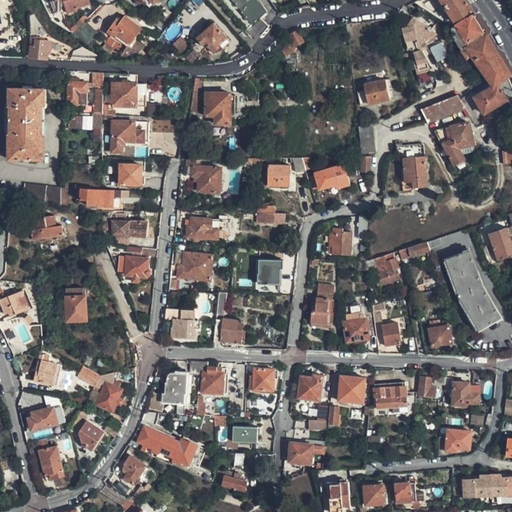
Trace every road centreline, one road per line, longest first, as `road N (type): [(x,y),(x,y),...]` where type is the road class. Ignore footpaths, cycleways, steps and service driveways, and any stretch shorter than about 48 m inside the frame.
road 1 (residential): [(0,61),(231,68),(301,18),(403,0)]
road 2 (residential): [(453,84),(389,121),(374,197),(315,221),(292,356)]
road 3 (unknown): [(8,61),(9,170),(57,174),(64,120)]
road 4 (residential): [(503,367),(292,356)]
road 5 (residential): [(150,351),(139,407),(99,477),(73,497),(36,506)]
road 6 (residential): [(503,367),(485,447),(468,460),(371,469)]
road 7 (residential): [(150,351),(176,158)]
road 8 (residential): [(0,362),(36,506)]
road 9 (residential): [(292,356),(150,351)]
